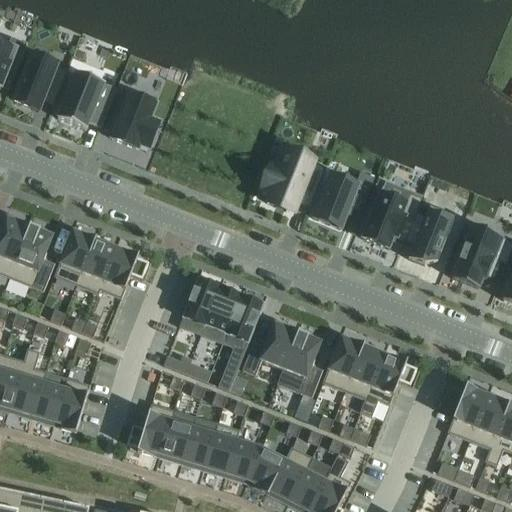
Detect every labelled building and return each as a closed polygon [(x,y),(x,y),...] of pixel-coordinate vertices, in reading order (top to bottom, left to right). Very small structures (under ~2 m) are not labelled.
[(0,46),(0,88),(9,92),(27,46),(12,40),(8,49),(0,46)] [(31,58),(14,103),(40,113),(44,102),(54,106),(53,109),(54,109),(68,73),(57,69),(57,68),(31,58)] [(76,75),(58,121),(86,132),(89,126),(101,131),(117,91),(105,86),(76,75)] [(121,93),(105,132),(114,136),(112,142),(138,152),(140,148),(149,152),(159,126),(150,122),(158,102),(132,91),(130,97),(121,93)] [(272,167),(262,191),(271,195),(267,205),(274,208),(274,209),(286,214),(286,213),(293,216),(297,207),(308,211),(307,213),(309,214),(326,170),(313,165),(314,163),(288,153),(287,154),(281,152),(275,169),(272,167)] [(332,177),(315,222),(341,232),(348,213),(359,218),(374,181),(362,176),(357,187),(332,177)] [(363,239),(363,241),(365,242),(387,251),(389,252),(390,250),(392,242),(403,246),(404,244),(415,215),(421,199),(410,195),(405,206),(381,196),(364,239),(363,239)] [(415,215),(404,244),(414,248),(408,262),(424,268),(437,264),(456,218),(430,208),(425,219),(415,215)] [(0,277),(9,281),(31,227),(17,221),(15,224),(6,220),(0,236),(0,277)] [(31,227),(9,281),(44,295),(55,267),(43,263),(53,239),(44,235),(45,232),(31,227)] [(459,264),(453,281),(479,291),(482,281),(486,283),(487,280),(495,283),(501,266),(507,268),(511,255),(511,243),(473,228),(465,249),(464,248),(458,264),(459,264)] [(74,231),(55,280),(77,289),(95,242),(87,239),(88,236),(74,231)] [(95,242),(77,289),(98,297),(116,251),(95,242)] [(116,251),(98,297),(99,298),(100,294),(121,302),(131,278),(142,283),(149,266),(138,262),(138,260),(116,251)] [(511,275),(502,301),(511,304),(511,275)] [(183,320),(180,330),(202,338),(222,288),(221,287),(209,282),(207,286),(198,283),(183,320)] [(222,288),(202,338),(223,347),(241,300),(221,292),(222,288)] [(234,353),(219,390),(229,394),(249,346),(263,309),(241,300),(223,347),(233,351),(234,353)] [(0,310),(0,322),(5,325),(9,314),(0,310)] [(55,313),(50,324),(61,328),(66,317),(55,313)] [(17,317),(13,328),(23,332),(28,321),(17,317)] [(76,321),(72,332),(82,336),(87,326),(76,321)] [(38,325),(34,336),(45,340),(49,330),(38,325)] [(87,326),(82,336),(93,341),(98,330),(87,326)] [(253,346),(243,374),(255,379),(261,364),(283,373),(299,333),(285,327),(284,330),(275,326),(265,350),(253,346)] [(299,333),(283,373),(305,381),(299,396),(312,401),(323,373),(312,369),(321,345),(312,341),(313,338),(299,333)] [(59,334),(55,344),(66,349),(70,338),(59,334)] [(342,337),(323,386),(345,395),(364,346),(363,345),(362,348),(355,345),(357,343),(342,337)] [(81,342),(76,353),(87,357),(91,346),(81,342)] [(364,346),(345,395),(365,403),(360,415),(361,416),(384,357),(377,354),(378,351),(364,346)] [(3,358),(0,369),(0,409),(11,413),(29,352),(28,352),(24,365),(3,358)] [(29,352),(11,413),(33,420),(46,375),(35,372),(40,356),(29,352)] [(384,357),(361,416),(372,420),(378,404),(390,408),(399,384),(410,389),(417,372),(406,368),(407,366),(384,357)] [(168,359),(164,369),(186,377),(192,363),(183,359),(181,364),(168,359)] [(192,363),(186,377),(207,386),(212,375),(191,366),(192,363)] [(46,375),(33,420),(54,426),(68,382),(46,375)] [(174,379),(170,390),(180,394),(185,383),(174,379)] [(68,382),(54,426),(62,428),(61,431),(76,436),(90,389),(68,382)] [(195,387),(191,398),(202,403),(206,392),(195,387)] [(466,389),(448,436),(468,444),(486,397),(466,389)] [(216,396),(212,407),(223,411),(227,400),(216,396)] [(486,397),(468,444),(490,452),(485,465),(486,465),(509,406),(486,397)] [(238,404),(233,415),(244,419),(249,409),(238,404)] [(511,407),(509,406),(486,465),(497,469),(503,453),(511,456),(511,459),(511,461),(511,407)] [(133,429),(127,448),(138,451),(137,454),(152,459),(153,456),(160,458),(159,461),(160,461),(175,414),(169,413),(152,407),(144,432),(133,429)] [(175,414),(160,461),(174,465),(175,462),(182,464),(181,467),(182,468),(196,421),(175,414)] [(264,415),(260,426),(271,430),(275,419),(264,415)] [(323,419),(319,430),(329,434),(334,423),(323,419)] [(196,421),(182,468),(196,472),(197,469),(204,471),(203,474),(204,474),(218,427),(196,421)] [(291,425),(286,436),(297,440),(301,430),(291,425)] [(218,427),(204,474),(218,478),(219,475),(226,478),(225,480),(226,481),(237,443),(240,434),(218,427)] [(344,427),(340,438),(350,443),(355,432),(344,427)] [(355,432),(350,443),(361,447),(366,436),(355,432)] [(312,434),(308,444),(318,449),(323,438),(312,434)] [(333,442),(329,453),(340,457),(344,446),(333,442)] [(237,443),(226,481),(240,485),(240,482),(247,484),(246,487),(247,487),(262,451),(237,443)] [(344,446),(340,457),(350,461),(355,451),(344,446)] [(262,451),(247,487),(260,494),(261,491),(268,494),(266,497),(268,498),(293,451),(292,451),(285,463),(262,451)] [(293,451),(268,498),(280,504),(282,501),(289,505),(312,461),(293,451)] [(331,471),(309,511),(340,511),(339,511),(352,486),(341,480),(349,465),(337,459),(331,471)] [(312,461),(289,505),(302,511),(309,511),(331,471),(312,461)] [(442,466),(438,477),(454,483),(459,473),(442,466)] [(459,473),(454,483),(471,490),(475,479),(459,473)] [(480,481),(475,492),(486,496),(491,485),(480,481)] [(442,485),(438,496),(449,500),(453,490),(442,485)] [(501,489),(497,500),(508,505),(511,494),(501,489)] [(458,491),(454,502),(470,509),(474,498),(458,491)] [(0,511),(17,511),(21,497),(0,492),(0,511)] [(21,497),(17,511),(40,511),(43,501),(21,497)] [(43,501),(40,511),(64,511),(66,506),(43,501)] [(485,502),(481,511),(493,511),(496,506),(485,502)]
